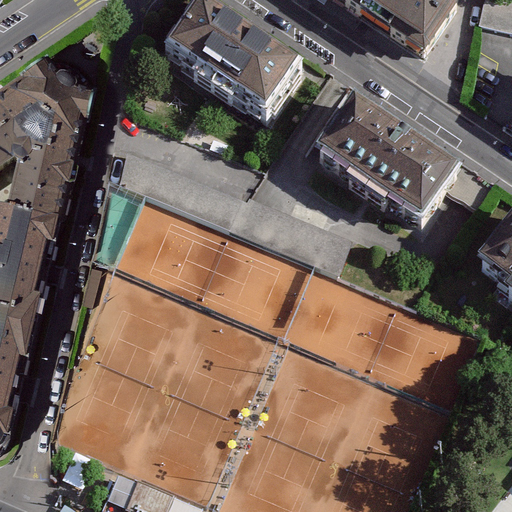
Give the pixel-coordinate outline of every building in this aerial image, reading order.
[(334,0),(424,59),(460,5),(453,0),(334,0)] [(484,0),(478,28),(511,35),(511,1),(504,0),(484,0)] [(303,74),(205,6),(172,55),(270,122),(303,74)] [(0,170),(16,160),(22,165),(10,212),(59,225),(82,118),(89,119),(91,101),(76,96),(56,84),(45,70),(29,80),(33,87),(0,109),(0,170)] [(457,178),(352,108),(317,159),(422,229),(457,178)] [(129,163),(123,192),(234,240),(245,207),(129,163)] [(356,252),(245,207),(234,240),(340,286),(356,252)] [(59,225),(10,212),(0,211),(0,457),(1,457),(4,452),(6,445),(8,446),(13,422),(5,420),(20,360),(28,362),(41,307),(34,305),(47,246),(55,248),(59,225)] [(511,235),(484,272),(511,293),(511,300),(509,304),(511,306),(511,235)] [(184,511),(125,487),(115,510),(119,511),(184,511)]
